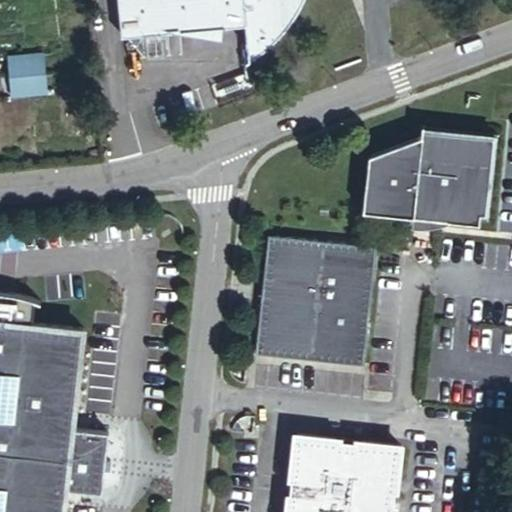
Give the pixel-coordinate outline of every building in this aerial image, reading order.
[(111,0),(114,35),(239,25),(241,65),(251,60),(261,54),(280,38),(288,30),(296,19),(303,7),(307,0),(111,0)] [(29,50),(0,53),(0,95),(34,92),(29,50)] [(426,135),(374,154),(367,205),(417,211),(417,215),(453,219),(454,214),(483,217),(489,212),(497,135),(427,127),(426,135)] [(262,350),(365,360),(379,245),(326,239),(275,234),(269,292),(262,350)] [(107,458),(105,457),(108,428),(72,424),(83,324),(31,318),(33,295),(22,291),(6,287),(0,286),(0,511),(62,511),(66,486),(102,490),(104,468),(107,468),(108,467),(110,465),(110,463),(110,461),(108,459),(107,458)] [(293,511),(396,511),(405,439),(303,427),(293,511)]
